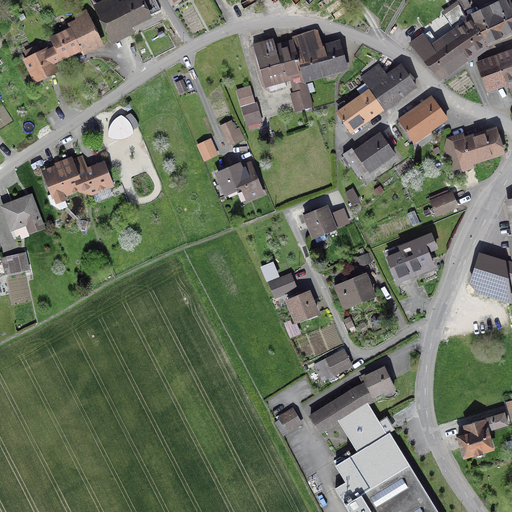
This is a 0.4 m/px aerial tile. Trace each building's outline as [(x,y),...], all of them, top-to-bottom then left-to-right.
[(109,0),(95,7),(109,36),(160,11),(154,0),(130,0),(119,6),(116,0),(109,0)] [(429,32),(410,45),(440,82),(441,81),(438,78),(485,46),(486,46),(486,45),(511,32),(511,8),(508,0),(503,0),(471,15),(465,18),(463,14),(448,23),(455,33),(452,34),(437,45),(429,32)] [(465,0),(455,0),(461,11),(469,7),(465,0)] [(52,64),(56,61),(91,44),(99,41),(85,12),(74,17),(79,26),(70,30),(69,27),(63,30),(64,33),(42,44),(45,51),(24,61),(35,82),(55,72),(52,64)] [(315,32),(292,40),(294,45),(280,49),(266,53),(263,43),(252,46),(263,86),(282,80),(291,78),(294,87),(304,84),(303,81),(321,76),(344,69),(341,56),(337,44),(320,49),(319,46),(315,32)] [(505,57),(504,54),(489,59),(490,62),(487,63),(478,67),(478,66),(476,66),(485,90),(504,83),(506,89),(511,86),(511,54),(508,56),(505,57)] [(365,121),(382,108),(415,85),(402,68),(383,82),(378,86),(374,80),(366,86),(370,91),(348,107),(343,101),(337,105),(337,115),(349,132),(365,121)] [(182,81),(175,83),(180,94),(187,91),(182,81)] [(256,103),(252,105),(248,89),(236,92),(241,108),(246,126),(262,121),(256,103)] [(296,110),(311,106),(306,91),(292,96),(296,110)] [(414,143),(412,141),(445,118),(433,100),(416,112),(414,109),(397,121),(413,143),(414,143)] [(132,135),(132,134),(132,130),(130,126),(128,122),(124,119),(120,116),(114,120),(111,123),(109,127),(107,132),(107,138),(114,140),(120,140),(126,138),(132,135)] [(230,145),(242,139),(238,130),(234,131),(230,122),(219,127),(223,136),(226,135),(230,145)] [(471,162),(501,153),(494,132),(454,144),(452,138),(446,139),(444,148),(451,171),(461,168),(462,171),(473,167),(471,162)] [(393,154),(381,136),(355,155),(351,149),(342,155),(360,180),(361,179),(360,177),(393,154)] [(204,161),(216,155),(209,140),(197,146),(204,161)] [(80,191),(81,191),(91,194),(110,186),(102,165),(89,170),(74,176),(70,163),(60,167),(44,173),(56,202),(64,199),(62,195),(79,189),(80,191)] [(262,194),(250,166),(239,171),(237,166),(217,174),(226,194),(241,188),(246,200),(262,194)] [(351,205),(358,201),(352,190),(345,194),(351,205)] [(435,216),(456,207),(450,194),(430,203),(435,216)] [(41,228),(29,197),(2,208),(10,229),(27,223),(30,232),(41,228)] [(333,229),(325,209),(317,212),(315,208),(303,213),(315,244),(326,239),(323,233),(333,229)] [(410,270),(430,262),(421,240),(399,248),(401,253),(387,259),(396,282),(412,275),(410,270)] [(360,266),(369,263),(364,251),(356,254),(360,266)] [(24,253),(6,257),(10,274),(28,270),(24,253)] [(479,256),(470,285),(490,291),(511,298),(504,266),(498,264),(499,262),(479,256)] [(274,298),(295,289),(289,275),(269,284),(274,298)] [(344,307),(372,296),(364,276),(347,283),(346,279),(342,281),(343,284),(336,287),(344,307)] [(295,322),(316,313),(308,294),(302,296),(301,292),(292,295),(294,299),(287,302),(295,322)] [(290,337),(299,334),(295,324),(290,326),(289,322),(284,324),(290,337)] [(333,375),(351,366),(343,351),(315,366),(323,381),(333,376),(333,375)] [(392,387),(389,382),(383,369),(360,380),(363,385),(309,418),(319,433),(337,421),(353,447),(346,452),(349,457),(334,466),(345,482),(334,489),(348,511),(437,511),(406,460),(389,432),(386,434),(384,432),(389,429),(386,425),(384,421),(379,424),(377,420),(366,403),(375,399),(373,396),(392,387)] [(300,424),(291,410),(278,418),(279,420),(287,432),(294,427),(300,424)] [(507,425),(503,414),(463,426),(464,427),(460,428),(462,434),(457,436),(464,457),(491,449),(486,431),(507,425)] [(320,476),(294,427),(287,432),(279,420),(274,423),(283,437),(313,494),(324,488),(320,476)]
